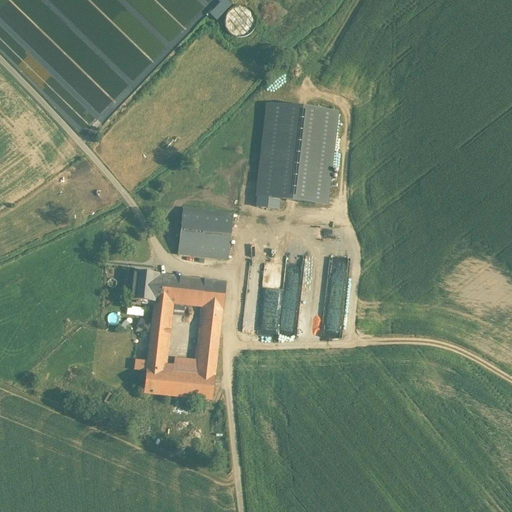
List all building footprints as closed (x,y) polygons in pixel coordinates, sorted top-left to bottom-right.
[(218,5),(210,14),(216,21),(225,12),(218,5)] [(229,9),(229,32),(252,32),(252,8),(229,9)] [(336,113),(268,105),(257,207),(277,210),(279,200),(326,205),(336,113)] [(233,215),(183,209),(178,255),(228,261),(233,215)] [(294,337),(302,268),(264,264),(259,313),(244,312),(242,331),(294,337)] [(158,275),(134,272),(131,300),(155,303),(158,276),(158,275)] [(225,284),(158,276),(155,303),(158,303),(170,304),(204,308),(222,310),(225,284)] [(147,363),(146,371),(162,372),(170,304),(158,303),(158,306),(154,305),(147,363)] [(222,310),(204,308),(201,331),(220,333),(222,310)] [(140,318),(137,326),(145,329),(148,321),(140,318)] [(197,376),(215,377),(220,333),(201,331),(198,364),(197,376)] [(147,363),(133,361),(132,370),(146,371),(147,363)] [(172,373),(197,376),(198,364),(173,361),(172,373)] [(172,373),(162,372),(146,371),(144,394),(212,401),(215,377),(197,376),(172,373)]
